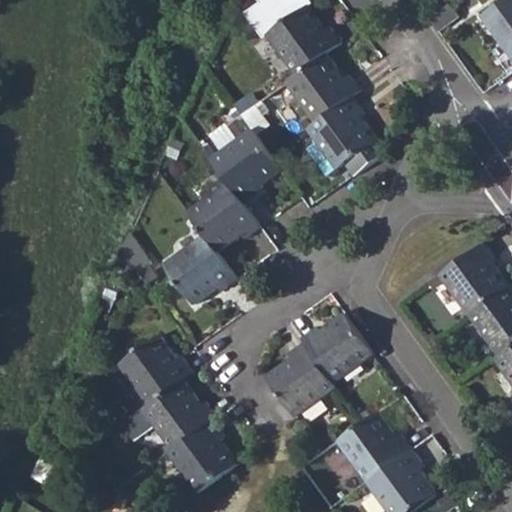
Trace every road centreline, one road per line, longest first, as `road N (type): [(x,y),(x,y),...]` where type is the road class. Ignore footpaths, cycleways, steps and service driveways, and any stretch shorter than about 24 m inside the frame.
road 1 (residential): [(370,271),(365,288),(511,493)]
road 2 (residential): [(370,271),(321,274),(241,350),(254,402),(279,431)]
road 3 (residential): [(447,78),(398,205)]
